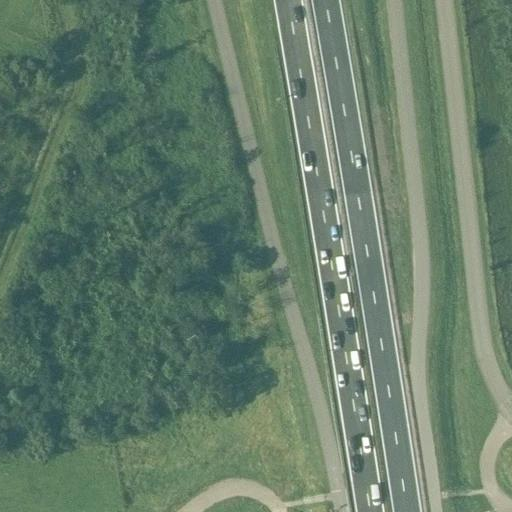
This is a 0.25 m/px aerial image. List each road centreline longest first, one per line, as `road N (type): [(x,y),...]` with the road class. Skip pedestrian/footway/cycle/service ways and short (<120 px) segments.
road 1 (unclassified): [(213,0),(340,511)]
road 2 (trunk): [(289,0),(373,511)]
road 3 (trunk): [(407,511),(325,0)]
road 4 (unclassified): [(434,511),(418,375),(421,252),(394,0)]
road 5 (unclassified): [(511,413),(485,366),(441,0)]
